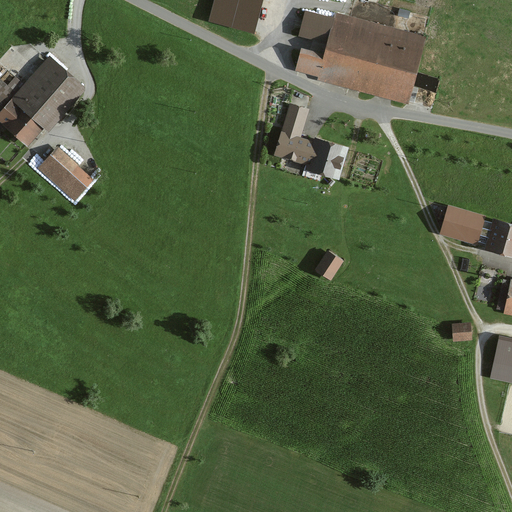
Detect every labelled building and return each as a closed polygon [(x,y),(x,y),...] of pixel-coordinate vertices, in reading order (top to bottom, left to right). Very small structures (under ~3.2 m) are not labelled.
[(217,0),(212,22),(253,33),(261,0),(217,0)] [(404,105),(422,39),(309,9),(291,72),(404,105)] [(82,86),(49,53),(15,92),(0,80),(0,123),(25,146),(82,86)] [(307,109),(288,104),(271,160),(334,179),(343,149),(299,137),(307,109)] [(91,176),(58,147),(39,168),(72,198),(91,176)] [(511,252),(511,220),(449,206),(442,232),(511,252)] [(340,260),(327,251),(314,270),(326,279),(340,260)] [(511,280),(507,280),(501,314),(511,315),(511,280)] [(472,338),(471,326),(454,328),(456,340),(472,338)] [(511,344),(494,341),(487,381),(509,385),(511,385),(511,344)]
